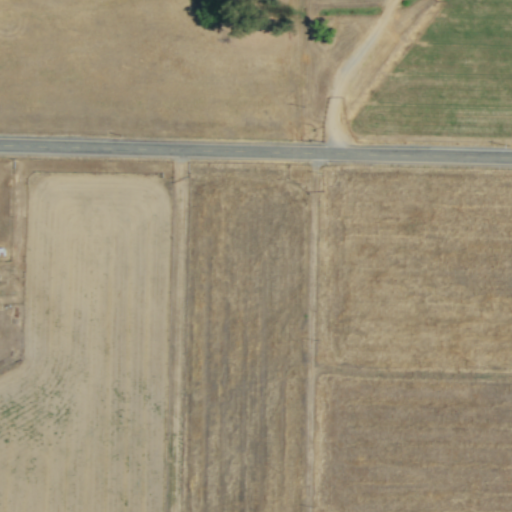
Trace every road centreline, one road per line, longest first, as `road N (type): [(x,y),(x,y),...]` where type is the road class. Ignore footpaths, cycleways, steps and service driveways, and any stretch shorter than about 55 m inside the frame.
road 1 (tertiary): [(511,153),(0,144)]
road 2 (track): [(181,149),(174,511)]
road 3 (track): [(318,152),(308,511)]
road 4 (track): [(511,376),(310,370)]
